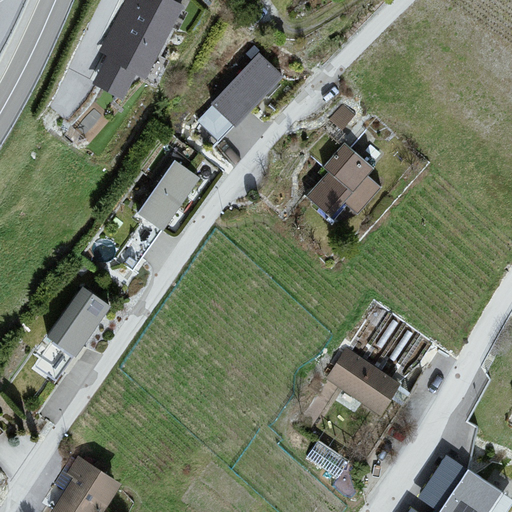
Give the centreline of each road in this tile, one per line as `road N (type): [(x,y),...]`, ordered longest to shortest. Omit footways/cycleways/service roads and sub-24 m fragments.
road 1 (residential): [(2,511),(224,190),(402,0)]
road 2 (unclassified): [(511,286),(368,511)]
road 3 (secondary): [(0,113),(55,0)]
